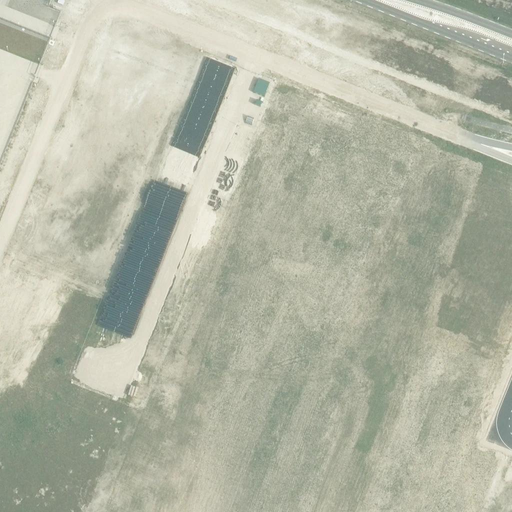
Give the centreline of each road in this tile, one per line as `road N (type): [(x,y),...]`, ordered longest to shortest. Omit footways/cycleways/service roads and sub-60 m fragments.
road 1 (unclassified): [(497,149),(117,7),(86,25),(49,125)]
road 2 (track): [(0,368),(175,439),(453,467),(474,462),(510,429)]
road 3 (track): [(83,402),(105,372),(135,352),(256,58)]
road 4 (unclassified): [(49,125),(23,187),(39,208),(67,193),(52,142)]
road 5 (secondary): [(361,0),(511,59)]
